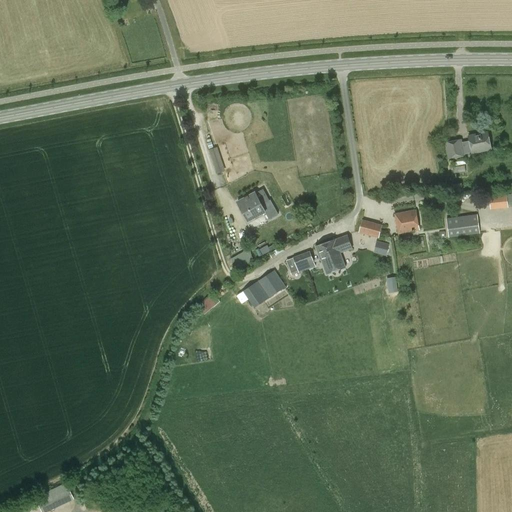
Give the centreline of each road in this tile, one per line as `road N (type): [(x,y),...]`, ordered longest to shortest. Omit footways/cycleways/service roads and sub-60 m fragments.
road 1 (secondary): [(0,119),(253,74),(511,60)]
road 2 (track): [(114,450),(148,407),(175,322),(226,273)]
road 3 (track): [(226,273),(169,87)]
